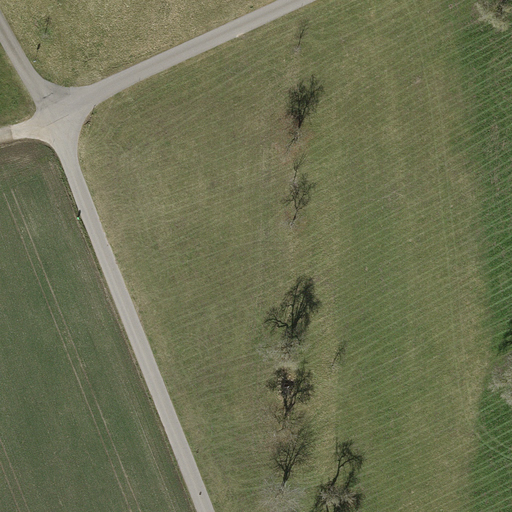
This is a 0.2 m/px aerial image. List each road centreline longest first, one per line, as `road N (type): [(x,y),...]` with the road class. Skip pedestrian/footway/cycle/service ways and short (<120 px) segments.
road 1 (track): [(57,121),(205,511)]
road 2 (track): [(57,121),(111,86),(298,0)]
